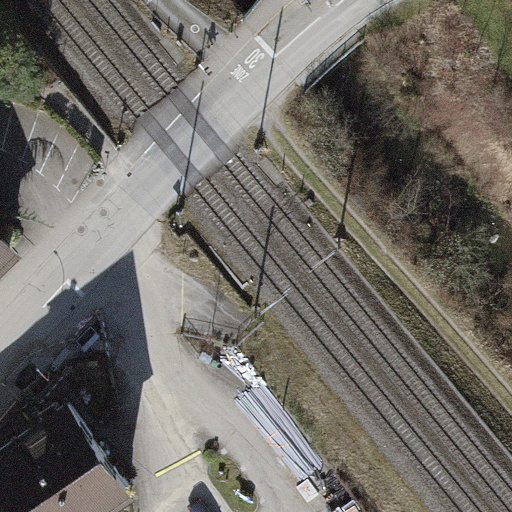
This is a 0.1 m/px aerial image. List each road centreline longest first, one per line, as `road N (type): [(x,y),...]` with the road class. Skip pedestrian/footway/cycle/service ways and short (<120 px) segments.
road 1 (track): [(164,0),(225,57),(300,166),(511,404)]
road 2 (tertiary): [(0,357),(268,66),(350,0)]
road 3 (unknown): [(65,287),(182,417),(192,511)]
road 4 (track): [(118,168),(52,94),(0,76)]
